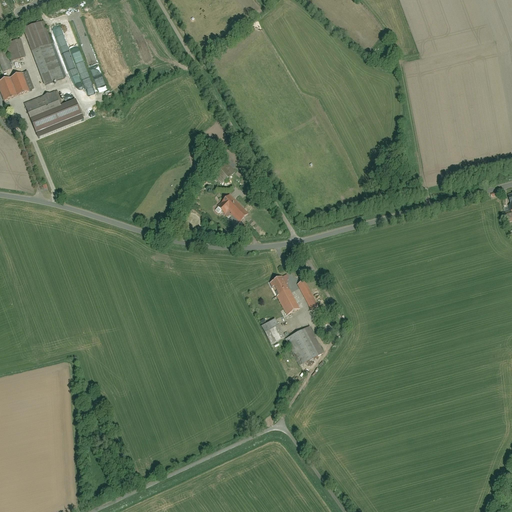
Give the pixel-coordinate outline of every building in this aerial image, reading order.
[(25,32),(46,86),(66,79),(44,24),(25,32)] [(6,48),(12,63),(27,57),(21,42),(6,48)] [(3,48),(0,49),(0,60),(4,72),(11,69),(3,48)] [(33,73),(24,76),(29,89),(38,85),(33,73)] [(12,81),(18,97),(30,92),(29,89),(24,76),(12,81)] [(12,81),(0,86),(6,101),(18,97),(12,81)] [(25,106),(38,139),(84,121),(76,101),(61,107),(56,93),(25,106)] [(211,176),(222,188),(236,174),(226,162),(211,176)] [(222,205),(222,206),(220,208),(226,215),(229,212),(240,224),(252,213),(233,194),(222,205)] [(284,277),(269,285),(286,316),(301,308),(284,277)] [(306,282),(299,286),(312,310),(319,306),(306,282)] [(278,320),(264,328),(273,345),(287,338),(278,320)] [(323,327),(322,332),(324,336),(328,337),(332,336),(335,333),(335,328),(332,325),(326,324),(323,327)] [(311,328),(287,341),(301,366),(325,354),(311,328)]
